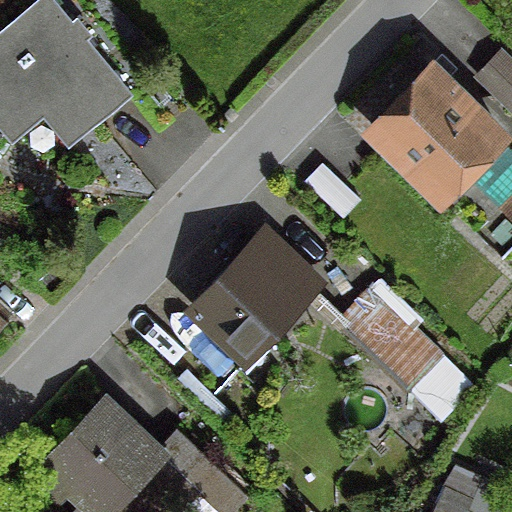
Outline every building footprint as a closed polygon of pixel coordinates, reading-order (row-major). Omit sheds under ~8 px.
[(33,0),(0,28),(0,131),(7,140),(38,113),(63,143),(124,92),(79,38),(74,42),(62,29),(72,21),(71,20),(67,24),(46,0),(33,0)] [(511,68),(495,52),(473,76),(511,113),(511,68)] [(380,142),(437,198),(497,137),(424,65),(365,126),(381,141),(380,142)] [(511,188),(496,204),(511,220),(511,188)] [(313,280),(261,230),(188,305),(242,357),(297,299),(296,298),(313,280)] [(400,385),(428,356),(366,295),(338,323),(400,385)] [(172,511),(193,491),(100,402),(33,472),(53,492),(62,482),(80,498),(66,511),(172,511)] [(438,485),(425,511),(468,511),(460,509),(466,497),(438,485)]
